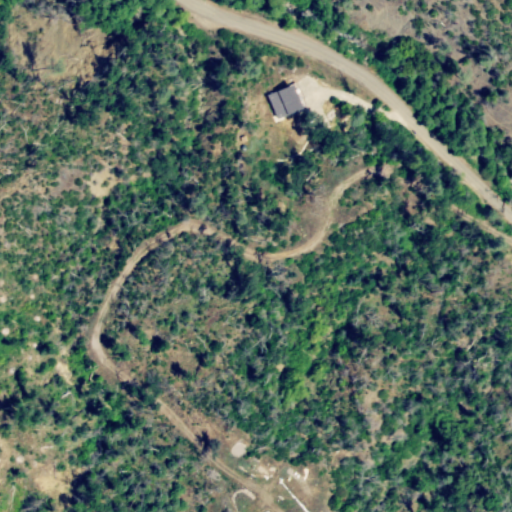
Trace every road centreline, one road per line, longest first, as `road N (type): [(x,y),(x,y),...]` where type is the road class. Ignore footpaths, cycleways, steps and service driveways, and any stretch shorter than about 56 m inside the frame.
road 1 (track): [(431,142),(257,266),(215,254),(184,228),(144,241),(77,335),(93,368),(228,511)]
road 2 (tertiary): [(511,214),(361,77),(188,0)]
